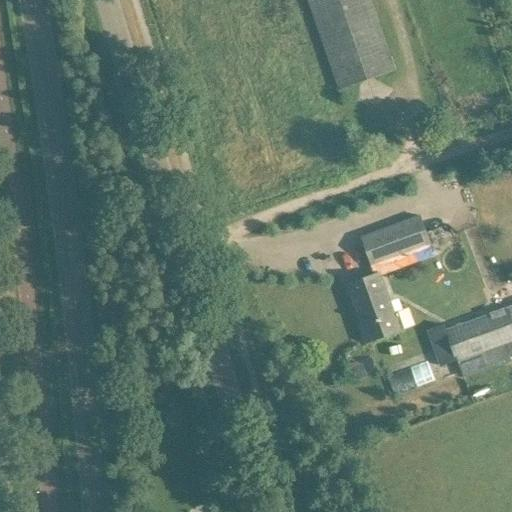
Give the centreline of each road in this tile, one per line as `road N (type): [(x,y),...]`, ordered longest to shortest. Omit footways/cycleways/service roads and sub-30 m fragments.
road 1 (unclassified): [(257,511),(103,0)]
road 2 (secondary): [(31,0),(91,511)]
